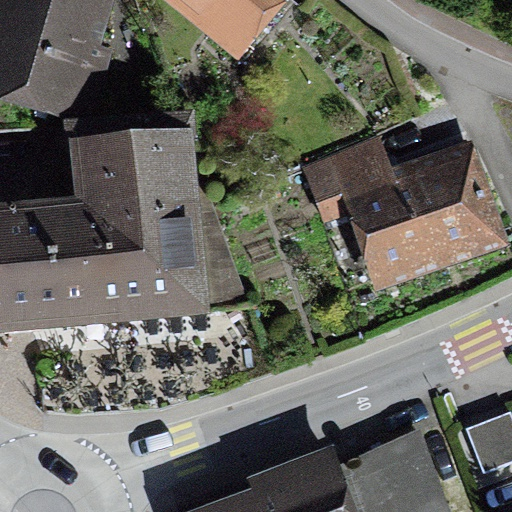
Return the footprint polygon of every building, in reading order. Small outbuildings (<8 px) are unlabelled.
[(112,0),(20,0),(0,64),(0,94),(74,118),(112,0)] [(201,0),(253,46),(291,4),(286,0),(201,0)] [(0,342),(198,326),(182,139),(75,148),(82,226),(0,232),(0,342)] [(494,253),(461,146),(313,192),(346,299),(494,253)] [(511,415),(470,430),(484,473),(511,463),(511,415)] [(435,511),(405,426),(167,511),(435,511)]
